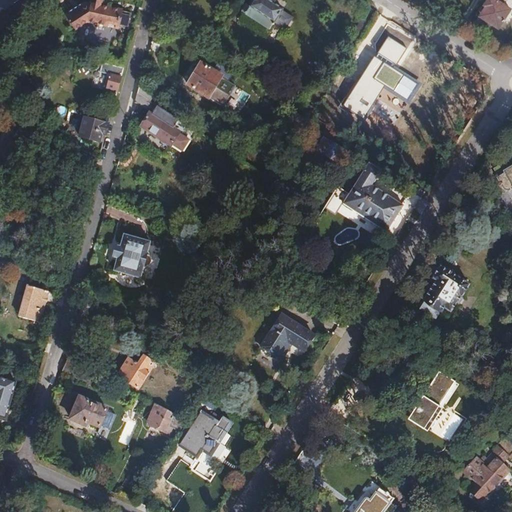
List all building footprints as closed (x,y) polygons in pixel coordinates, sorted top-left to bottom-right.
[(0,0),(0,7),(4,11),(13,5),(6,1),(6,0),(0,0)] [(122,10),(120,9),(118,7),(113,6),(110,7),(101,5),(102,0),(91,0),(91,4),(84,2),(66,14),(75,30),(87,22),(118,28),(118,24),(127,26),(130,12),(122,10)] [(246,12),(270,28),(275,21),(286,28),(294,15),(283,8),(283,7),(271,0),(247,0),(246,2),(251,5),(246,12)] [(480,15),(498,27),(509,9),(495,0),(485,0),(483,4),(486,6),(480,15)] [(349,99),(379,118),(389,102),(375,93),(392,68),(376,58),(349,99)] [(104,102),(113,104),(123,67),(102,62),(100,71),(112,74),(104,102)] [(187,83),(208,97),(221,76),(200,62),(187,83)] [(245,71),(252,75),(256,68),(249,64),(245,71)] [(138,92),(151,101),(157,91),(141,80),(138,92)] [(149,108),(153,102),(151,101),(138,92),(136,100),(149,108)] [(174,128),(180,119),(158,105),(153,114),(151,113),(143,125),(171,144),(172,142),(177,145),(182,136),(178,134),(179,131),(174,128)] [(281,131),(292,138),(302,122),(291,115),(281,131)] [(101,133),(104,134),(107,124),(84,118),(79,137),(99,142),(101,133)] [(24,148),(33,133),(21,126),(12,140),(24,148)] [(325,153),(332,158),(341,163),(349,151),(342,147),(344,143),(336,138),(333,141),(326,136),(318,149),(325,153)] [(24,148),(12,140),(4,154),(16,161),(24,148)] [(323,171),(332,158),(325,153),(316,167),(323,171)] [(343,203),(387,231),(404,205),(373,185),(382,172),(369,164),(349,193),(338,186),(306,236),(317,244),(343,203)] [(511,171),(509,173),(504,165),(494,171),(507,192),(511,188),(511,171)] [(113,272),(140,279),(144,267),(146,267),(150,267),(152,260),(149,257),(147,257),(150,243),(123,236),(113,272)] [(421,310),(437,320),(442,312),(444,313),(446,310),(452,314),(462,299),(464,300),(472,288),(455,276),(456,275),(456,272),(451,268),(447,269),(446,270),(441,267),(432,281),(436,283),(425,301),(426,302),(421,310)] [(21,316),(41,322),(50,292),(30,286),(21,316)] [(281,315),(260,346),(276,357),(287,340),(291,343),(303,351),(313,336),(281,315)] [(391,330),(398,321),(390,315),(384,324),(391,330)] [(287,340),(276,357),(280,359),(291,343),(287,340)] [(71,357),(79,362),(83,354),(69,346),(66,355),(71,357)] [(121,376),(138,387),(155,362),(144,354),(138,363),(132,360),(121,376)] [(87,380),(93,369),(79,362),(71,357),(63,371),(87,380)] [(92,382),(97,371),(93,369),(87,380),(92,382)] [(422,432),(453,383),(436,373),(405,421),(422,432)] [(0,415),(4,416),(13,380),(0,376),(0,415)] [(463,426),(480,400),(465,389),(447,416),(463,426)] [(213,409),(219,400),(212,395),(207,404),(213,409)] [(87,420),(99,425),(107,409),(94,403),(95,402),(81,396),(71,419),(85,425),(87,420)] [(170,433),(180,415),(156,402),(146,420),(170,433)] [(223,417),(219,423),(202,412),(179,446),(196,457),(201,450),(209,455),(219,441),(226,445),(233,436),(225,431),(231,422),(223,417)] [(177,437),(189,419),(180,415),(170,433),(177,437)] [(130,445),(135,426),(125,423),(120,443),(130,445)] [(467,491),(477,501),(485,493),(487,496),(509,473),(503,466),(511,456),(511,439),(507,436),(486,458),(484,456),(479,461),(476,459),(462,472),(474,483),(467,491)] [(383,511),(392,499),(377,489),(368,501),(364,498),(357,508),(361,511),(360,511),(383,511)]
